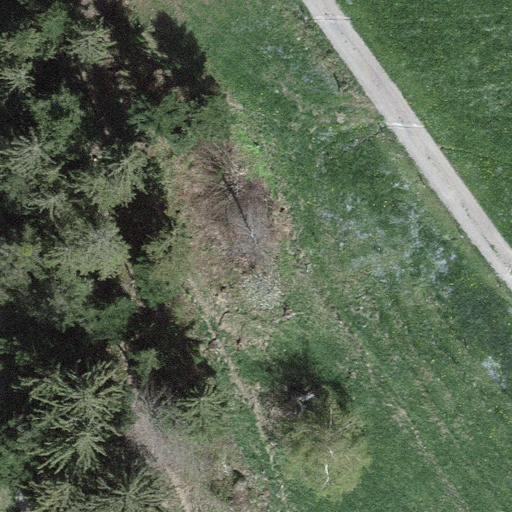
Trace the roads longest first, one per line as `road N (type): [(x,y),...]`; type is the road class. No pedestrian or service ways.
road 1 (track): [(511,272),(462,218),(313,0)]
road 2 (track): [(0,383),(30,511)]
